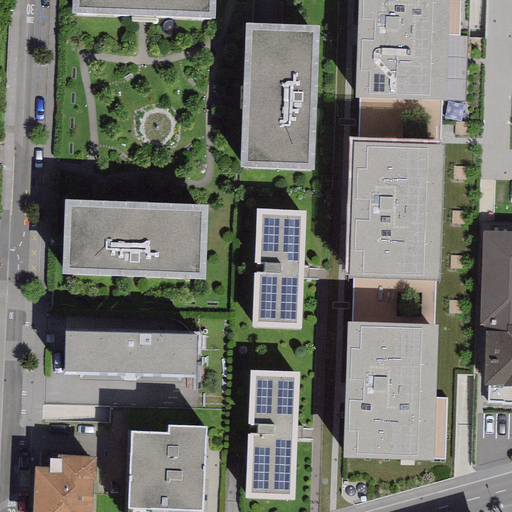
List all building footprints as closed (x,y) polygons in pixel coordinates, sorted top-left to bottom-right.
[(216,0),(71,0),(71,14),(215,20),(216,0)] [(357,0),(355,98),(359,98),(442,101),(465,101),(467,37),(459,37),(460,0),(357,0)] [(319,26),(245,24),(240,167),(314,170),(319,26)] [(358,137),(441,140),(442,101),(359,98),(358,137)] [(347,278),(353,278),(436,281),(440,281),(445,140),(441,140),(358,137),(352,137),(347,278)] [(208,206),(64,199),(61,274),(205,281),(208,206)] [(306,214),(256,212),(253,263),(264,263),(263,273),(253,273),(251,329),(301,331),(306,214)] [(511,237),(482,236),(480,329),(484,330),(483,390),(486,391),(486,406),(511,406),(511,237)] [(351,322),(435,325),(436,281),(353,278),(351,322)] [(351,322),(347,322),(342,459),(432,461),(432,458),(445,459),(447,398),(435,398),(437,325),(435,325),(351,322)] [(196,337),(64,334),(63,375),(196,378),(196,337)] [(299,373),(250,371),(248,424),(257,424),(256,435),(247,435),(245,499),(294,501),(299,373)] [(132,432),(128,508),(201,511),(205,427),(168,426),(168,433),(132,432)] [(49,468),(35,468),(33,511),(91,511),(92,481),(95,481),(95,457),(49,456),(49,468)]
